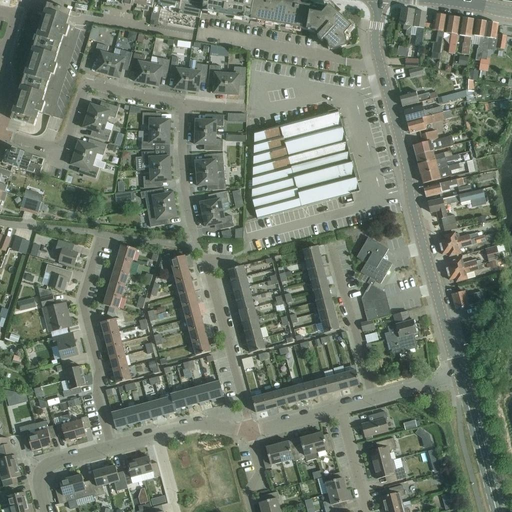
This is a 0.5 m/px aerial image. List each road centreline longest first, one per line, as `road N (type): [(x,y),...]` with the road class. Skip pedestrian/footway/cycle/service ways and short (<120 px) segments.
road 1 (tertiary): [(461,375),(381,68),(381,0)]
road 2 (residential): [(111,449),(82,301),(105,245)]
road 3 (residential): [(250,433),(211,262)]
road 4 (residential): [(181,104),(91,85),(62,154)]
road 5 (residential): [(211,262),(195,244),(181,104)]
road 6 (residential): [(376,398),(331,244)]
road 7 (tertiary): [(497,511),(461,375)]
